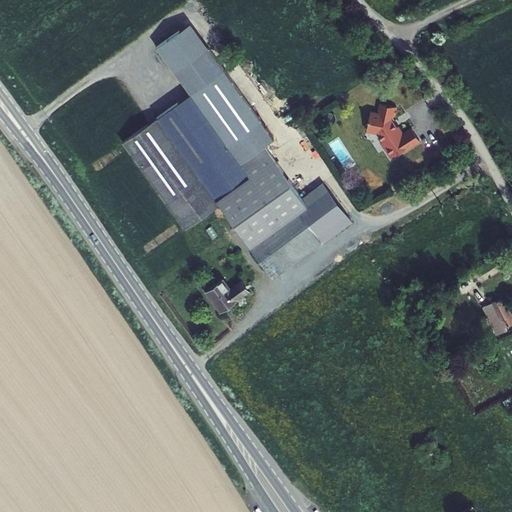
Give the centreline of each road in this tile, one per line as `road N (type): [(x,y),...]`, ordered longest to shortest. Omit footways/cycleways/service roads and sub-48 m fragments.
road 1 (track): [(187,370),(327,259),(487,158)]
road 2 (secondary): [(187,370),(0,102)]
road 3 (residential): [(357,0),(455,108),(511,208)]
road 4 (secondary): [(295,511),(187,370)]
road 5 (secondary): [(187,370),(273,511)]
